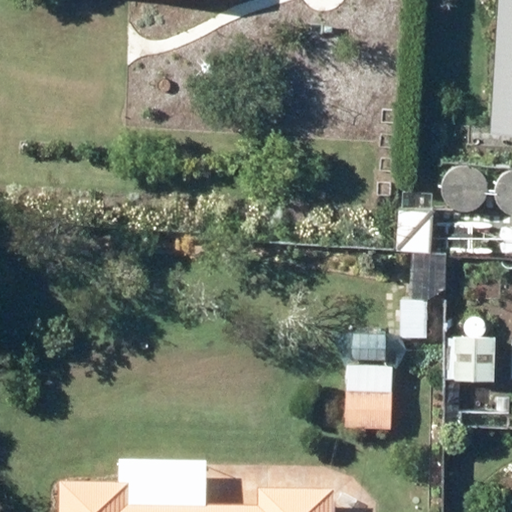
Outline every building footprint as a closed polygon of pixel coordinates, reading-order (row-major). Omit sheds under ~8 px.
[(511,0),(498,0),(493,130),(511,130),(511,0)] [(134,10),(132,50),(157,51),(159,11),(134,10)] [(125,84),(124,117),(153,118),(154,85),(125,84)] [(420,251),(418,282),(450,284),(451,253),(420,251)] [(430,299),(404,299),(405,336),(431,336),(430,299)] [(461,336),(460,379),(498,380),(498,337),(461,336)] [(351,367),(350,426),(395,426),(396,368),(351,367)] [(339,511),(340,496),(265,495),(265,511),(214,511),(215,468),(135,467),(134,489),(68,488),(67,511),(339,511)]
